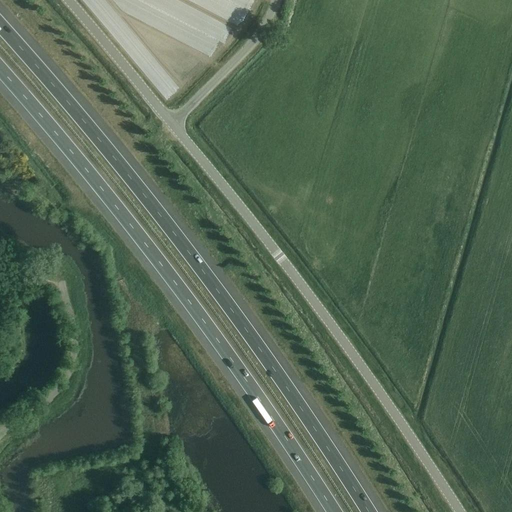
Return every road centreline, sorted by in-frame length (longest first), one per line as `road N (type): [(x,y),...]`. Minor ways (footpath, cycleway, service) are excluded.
road 1 (motorway): [(367,511),(197,264),(0,25)]
road 2 (motorway): [(0,70),(176,285),(332,511)]
road 3 (unclassified): [(173,127),(261,231),(460,511)]
road 4 (unclassified): [(173,127),(65,0)]
road 5 (unclassified): [(173,127),(254,32),(271,0)]
